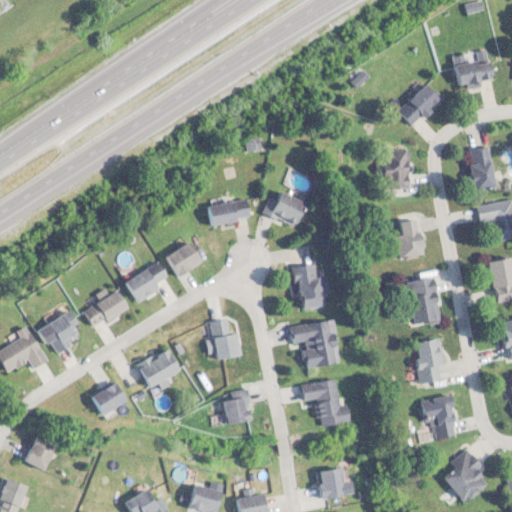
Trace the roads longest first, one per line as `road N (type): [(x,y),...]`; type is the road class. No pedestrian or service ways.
road 1 (residential): [(511,105),(446,127),(435,167),(480,427),(499,444),(511,440)]
road 2 (motorway): [(0,209),(323,0)]
road 3 (motorway): [(239,0),(0,155)]
road 4 (residential): [(0,413),(20,392),(237,260)]
road 5 (residential): [(286,511),(237,260)]
road 6 (motorway): [(213,0),(58,118)]
